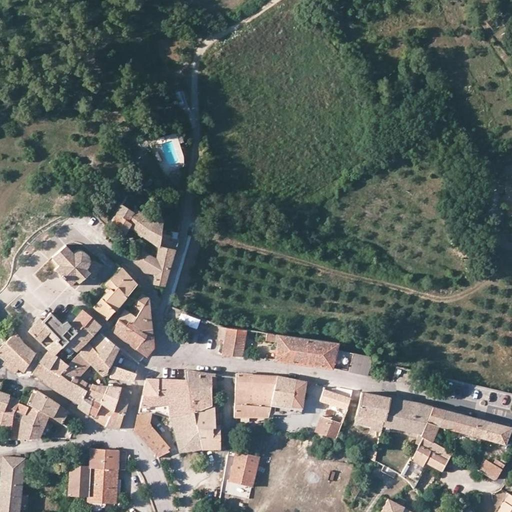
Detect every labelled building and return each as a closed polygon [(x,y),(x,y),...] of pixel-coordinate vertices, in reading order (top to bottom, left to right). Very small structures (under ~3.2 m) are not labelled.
[(124,198),(121,204),(127,208),(131,203),(124,198)] [(121,204),(112,219),(116,221),(114,225),(125,232),(129,226),(130,223),(128,221),(133,211),(127,208),(121,204)] [(143,214),(135,208),(133,211),(128,221),(130,223),(129,226),(135,231),(143,214)] [(151,222),(143,214),(135,231),(138,233),(158,246),(161,229),(161,227),(162,221),(157,213),(151,222)] [(175,249),(177,236),(165,234),(166,230),(161,229),(158,246),(156,260),(154,275),(155,275),(153,284),(155,287),(163,288),(169,267),(175,249)] [(54,269),(56,271),(70,285),(76,280),(78,283),(90,272),(94,276),(101,264),(98,262),(101,255),(93,251),(90,258),(87,253),(84,251),(80,251),(73,253),(66,244),(52,257),(58,265),(54,269)] [(144,268),(144,271),(154,275),(156,260),(135,246),(129,257),(135,262),(138,263),(140,264),(142,266),(144,268)] [(106,299),(97,309),(106,319),(138,281),(123,265),(104,284),(107,287),(104,290),(106,292),(103,296),(106,299)] [(141,293),(132,305),(140,310),(135,317),(123,309),(111,330),(135,348),(146,333),(148,335),(152,334),(149,310),(146,310),(145,302),(148,298),(141,293)] [(94,306),(97,309),(106,299),(103,296),(94,306)] [(66,329),(72,336),(81,326),(83,326),(90,316),(82,309),(70,324),(66,329)] [(48,350),(54,354),(66,341),(72,336),(66,329),(70,324),(66,320),(61,323),(50,312),(42,320),(39,318),(28,331),(44,347),(48,350)] [(72,336),(66,341),(76,351),(87,342),(93,334),(100,325),(90,316),(83,326),(81,326),(72,336)] [(243,356),(246,328),(225,325),(218,324),(217,336),(222,337),(221,351),(226,354),(243,356)] [(337,339),(266,330),(265,338),(275,339),(274,358),(332,365),(336,346),(337,339)] [(23,342),(16,332),(6,340),(0,346),(0,357),(3,362),(5,360),(18,368),(23,371),(35,352),(23,342)] [(101,333),(96,337),(88,343),(110,366),(111,364),(118,346),(101,333)] [(146,333),(135,348),(146,357),(153,347),(152,334),(148,335),(146,333)] [(110,366),(88,343),(80,352),(91,364),(102,375),(107,373),(110,366)] [(123,351),(118,346),(111,364),(113,366),(120,368),(125,357),(121,354),(123,351)] [(348,369),(351,350),(336,346),(332,365),(348,369)] [(56,356),(54,354),(48,350),(32,371),(46,384),(67,398),(75,384),(70,381),(60,374),(50,369),(56,356)] [(348,369),(367,373),(371,355),(351,350),(348,369)] [(68,365),(60,374),(70,381),(74,376),(77,378),(78,377),(91,364),(80,352),(68,365)] [(68,365),(56,356),(50,369),(60,374),(68,365)] [(15,373),(18,368),(5,360),(3,362),(2,365),(8,369),(15,373)] [(136,373),(120,368),(113,366),(110,375),(109,377),(128,380),(131,380),(134,378),(136,373)] [(186,380),(201,447),(201,448),(220,448),(220,426),(215,426),(214,405),(211,405),(211,387),(211,373),(184,370),(186,380)] [(251,374),(235,373),(234,417),(268,416),(271,402),(274,391),(251,390),(251,374)] [(277,376),(251,374),(251,390),(274,391),(271,402),(301,407),(305,381),(277,376)] [(91,397),(88,414),(93,418),(101,403),(99,402),(108,385),(91,384),(90,384),(78,377),(77,378),(74,376),(70,381),(75,384),(86,390),(85,393),(91,397)] [(133,430),(157,456),(169,450),(149,426),(148,422),(150,412),(154,413),(155,410),(170,416),(178,449),(201,447),(186,380),(146,378),(133,430)] [(75,384),(67,398),(78,405),(78,406),(88,414),(91,397),(85,393),(86,390),(75,384)] [(121,386),(108,385),(99,402),(101,403),(112,411),(121,386)] [(112,411),(101,403),(93,418),(95,419),(106,425),(119,428),(131,390),(121,386),(112,411)] [(346,409),(350,399),(323,389),(319,399),(327,403),(315,431),(320,433),(326,435),(335,438),(347,409),(346,409)] [(9,396),(9,394),(0,390),(0,410),(3,411),(9,396)] [(59,405),(37,391),(30,405),(28,405),(28,407),(18,403),(13,415),(11,426),(10,440),(15,439),(39,438),(49,415),(52,417),(59,405)] [(366,393),(361,392),(355,422),(369,426),(369,428),(380,430),(381,425),(383,425),(389,397),(366,393)] [(19,401),(9,396),(3,411),(0,420),(0,423),(11,426),(13,415),(18,403),(19,401)] [(381,425),(380,430),(389,432),(390,427),(418,433),(415,443),(418,444),(422,436),(420,435),(432,407),(424,404),(389,397),(383,425),(381,425)] [(68,412),(59,405),(52,417),(61,423),(68,412)] [(511,428),(432,407),(420,435),(422,436),(431,442),(431,441),(438,426),(455,431),(480,438),(504,444),(511,428)] [(49,423),(52,417),(49,415),(39,438),(45,437),(51,424),(49,423)] [(478,447),(480,438),(455,431),(453,440),(478,447)] [(422,436),(418,444),(409,460),(399,475),(408,481),(413,488),(427,463),(441,470),(450,453),(451,452),(431,441),(431,442),(422,436)] [(124,450),(90,448),(89,466),(87,496),(87,502),(115,503),(117,469),(125,469),(126,452),(124,450)] [(258,456),(236,451),(230,481),(252,487),(259,456),(258,456)] [(356,458),(356,459),(362,462),(365,456),(359,452),(356,458)] [(0,511),(17,511),(20,494),(24,458),(16,457),(2,456),(0,456),(0,470),(0,471),(0,511)] [(495,479),(506,461),(501,457),(499,461),(495,458),(492,463),(486,460),(478,470),(493,479),(495,479)] [(87,496),(89,466),(70,464),(68,495),(87,496)] [(25,511),(28,494),(22,494),(19,511),(25,511)] [(511,511),(511,495),(508,494),(497,511),(511,511)] [(412,511),(388,498),(379,511),(412,511)]
